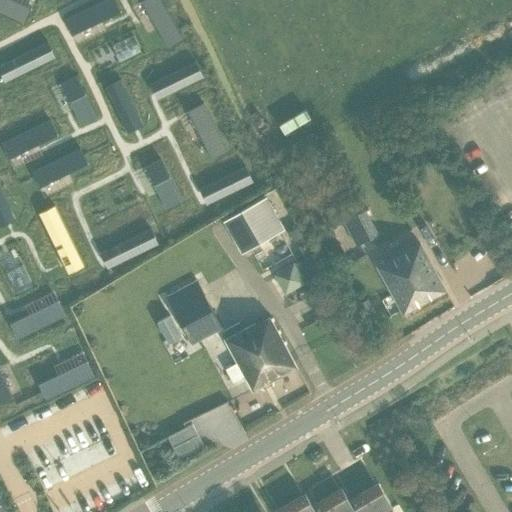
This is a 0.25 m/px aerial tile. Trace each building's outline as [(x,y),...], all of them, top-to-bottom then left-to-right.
[(13,0),(0,0),(0,13),(24,24),(31,8),(13,0)] [(115,0),(104,0),(65,19),(73,36),(121,12),(115,0)] [(165,0),(145,0),(169,47),(185,39),(165,0)] [(47,42),(3,64),(11,80),(55,59),(47,42)] [(195,62),(155,81),(163,97),(203,78),(195,62)] [(76,75),(60,83),(80,125),(96,117),(76,75)] [(121,80),(105,88),(124,127),(140,120),(121,80)] [(203,103),(187,111),(211,159),(227,151),(203,103)] [(49,119),(1,143),(9,159),(57,135),(49,119)] [(80,148),(31,172),(39,188),(88,165),(80,148)] [(161,160),(145,168),(166,210),(182,202),(161,160)] [(243,164),(200,185),(208,201),(251,180),(243,164)] [(0,188),(0,220),(12,214),(0,188)] [(265,198),(225,221),(243,254),(283,230),(265,198)] [(55,206),(39,214),(60,258),(76,250),(55,206)] [(359,213),(343,221),(357,248),(372,240),(359,213)] [(148,227),(102,250),(110,266),(156,243),(148,227)] [(296,227),(287,232),(293,243),(302,238),(298,231),(296,227)] [(406,251),(377,266),(403,314),(445,290),(420,244),(406,252),(406,251)] [(307,258),(293,266),(302,282),(316,274),(307,258)] [(293,266),(277,275),(286,291),(302,282),(293,266)] [(202,291),(172,307),(191,344),(222,327),(202,291)] [(57,301),(8,324),(16,341),(65,317),(57,301)] [(170,316),(159,323),(163,331),(168,341),(172,338),(180,334),(170,316)] [(238,323),(221,332),(253,391),(296,367),(270,318),(257,325),(256,323),(243,331),(238,323)] [(86,361),(38,384),(45,400),(94,377),(86,361)] [(0,372),(0,402),(12,397),(0,372)] [(197,435),(192,424),(186,427),(167,437),(172,448),(197,435)] [(178,459),(203,446),(197,435),(172,448),(178,459)] [(374,511),(386,511),(393,509),(378,483),(363,492),(374,511)] [(334,511),(354,511),(348,501),(349,501),(342,489),(326,498),(334,511)] [(374,511),(363,492),(349,501),(348,501),(354,511),(374,511)] [(293,511),(314,511),(312,506),(305,493),(289,503),(293,511)] [(334,511),(326,498),(312,506),(314,511),(334,511)] [(293,511),(289,503),(274,511),(293,511)]
